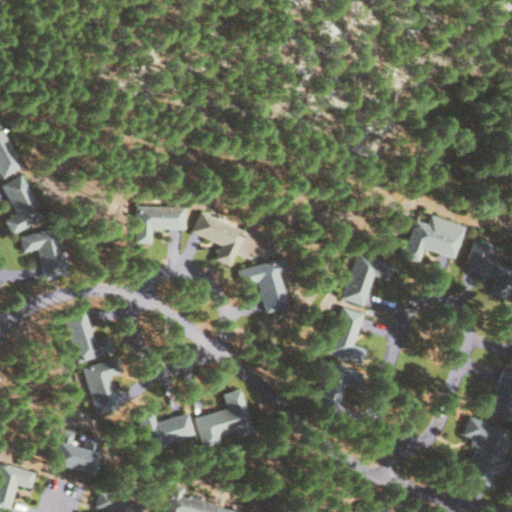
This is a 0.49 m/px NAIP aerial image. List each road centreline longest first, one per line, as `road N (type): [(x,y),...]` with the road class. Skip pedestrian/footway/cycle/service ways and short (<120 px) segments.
road 1 (residential): [(441,511),(344,478),(247,374),(143,302),(106,291),(65,294),(0,337)]
road 2 (residential): [(443,285),(376,489)]
road 3 (residential): [(166,389),(163,313),(176,274),(195,271)]
